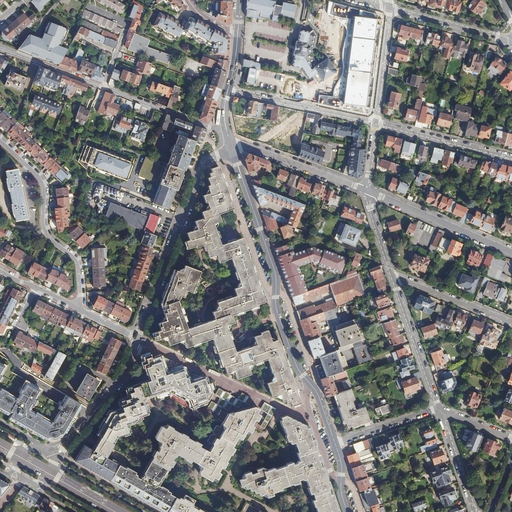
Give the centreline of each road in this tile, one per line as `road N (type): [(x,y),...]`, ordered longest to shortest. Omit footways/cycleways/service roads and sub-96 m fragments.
road 1 (secondary): [(232,149),(275,271),(276,308),(296,366),(320,400),(335,443)]
road 2 (residential): [(138,337),(204,161),(232,149)]
road 3 (residential): [(81,310),(79,268),(45,226),(42,184),(0,140)]
road 4 (residential): [(138,337),(310,420)]
road 5 (residential): [(511,253),(367,192)]
road 6 (residential): [(228,91),(374,121)]
road 7 (residential): [(367,192),(251,148),(232,149)]
road 8 (residential): [(511,158),(374,121)]
road 9 (residential): [(438,408),(392,277)]
road 10 (residential): [(225,125),(208,127),(103,88)]
road 11 (residential): [(392,277),(511,323)]
road 12 (residential): [(511,41),(389,8)]
